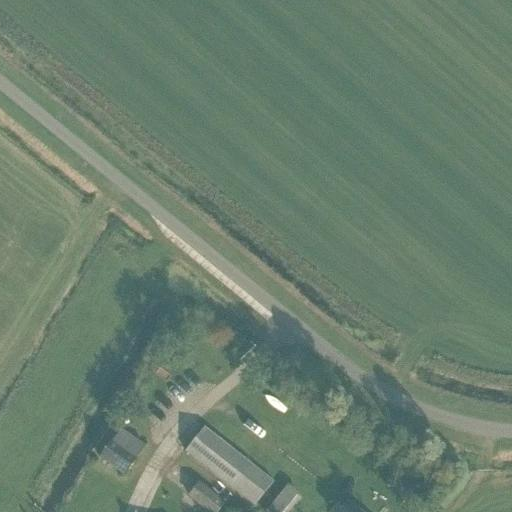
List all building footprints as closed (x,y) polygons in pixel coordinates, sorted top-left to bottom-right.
[(264,396),(285,414),(292,406),(272,387),(264,396)] [(160,412),(178,413),(179,400),(160,400),(160,412)] [(315,420),(308,429),(325,443),(332,435),(315,420)] [(254,506),(273,482),(204,428),(185,451),(254,506)] [(124,476),(144,448),(119,429),(109,443),(98,457),(124,476)] [(217,511),(225,503),(198,482),(188,495),(208,511),(217,511)] [(283,511),(298,494),(287,485),(264,511),(283,511)]
